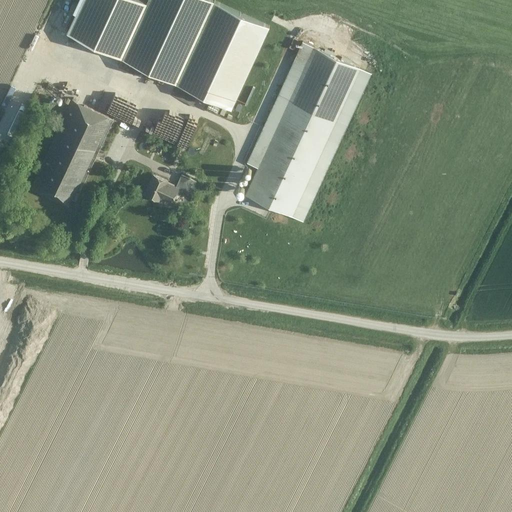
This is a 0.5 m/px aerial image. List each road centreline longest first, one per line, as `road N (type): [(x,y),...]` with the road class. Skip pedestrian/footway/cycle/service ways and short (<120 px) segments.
road 1 (unclassified): [(511,334),(456,338),(0,262)]
road 2 (track): [(0,121),(57,0)]
